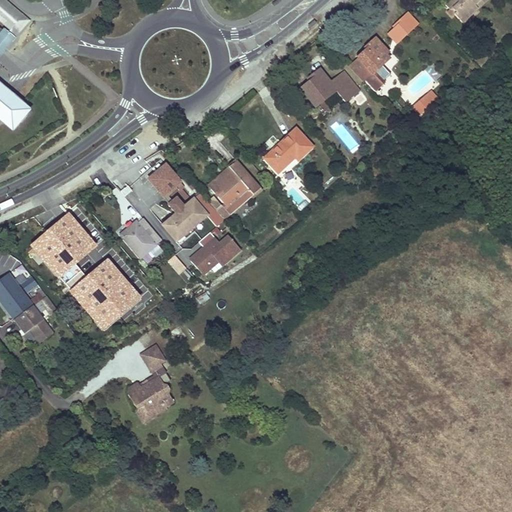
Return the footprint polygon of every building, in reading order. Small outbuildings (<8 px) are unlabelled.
[(0,0),(0,21),(17,36),(30,20),(7,0),(0,0)] [(446,0),(443,4),(445,7),(446,7),(453,15),(460,23),(472,14),(470,12),(475,8),(477,9),(486,0),(446,0)] [(445,7),(442,10),(450,18),(453,15),(446,7),(445,7)] [(408,12),(387,33),(397,43),(418,22),(408,12)] [(0,28),(0,42),(5,46),(12,38),(0,28)] [(357,58),(348,64),(364,82),(367,80),(376,90),(384,82),(379,76),(385,72),(380,67),(389,59),(385,55),(387,53),(374,38),(356,55),(357,58)] [(312,80),(301,89),(314,107),(335,91),(343,103),(358,92),(344,73),(330,83),(319,70),(310,76),(312,80)] [(0,87),(0,119),(14,131),(29,112),(9,96),(0,87)] [(437,99),(431,91),(411,108),(417,116),(437,99)] [(388,131),(380,140),(386,145),(403,130),(398,124),(391,132),(388,131)] [(295,130),(263,158),(281,178),(299,162),(298,158),(312,147),(295,130)] [(252,195),(260,188),(236,161),(228,167),(231,171),(215,184),(220,190),(223,193),(217,198),(223,204),(225,206),(237,196),(246,188),(252,195)] [(231,171),(228,167),(213,181),(215,184),(231,171)] [(252,195),(246,188),(237,196),(243,203),(249,198),(252,195)] [(251,201),(263,191),(260,188),(252,195),(249,198),(251,201)] [(206,215),(193,199),(163,226),(175,241),(195,225),(206,215)] [(225,206),(223,204),(215,211),(223,220),(224,222),(232,215),(225,206)] [(215,211),(213,209),(206,215),(216,226),(223,220),(215,211)] [(134,222),(120,235),(140,258),(161,241),(142,218),(136,224),(134,222)] [(200,232),(195,225),(175,241),(180,248),(200,232)] [(188,258),(206,278),(240,247),(227,233),(218,241),(210,231),(198,242),(201,246),(188,258)] [(70,260),(99,293),(114,279),(81,242),(68,252),(72,258),(70,260)] [(178,274),(186,268),(175,254),(167,260),(178,274)] [(24,265),(14,270),(26,292),(35,287),(24,265)] [(41,319),(8,275),(0,281),(0,301),(23,333),(29,328),(41,319)] [(207,294),(197,297),(199,303),(209,299),(207,294)] [(56,311),(46,298),(40,303),(50,316),(56,311)] [(47,328),(41,319),(29,328),(35,337),(47,328)] [(156,347),(141,357),(150,371),(160,365),(165,362),(156,347)] [(158,381),(167,375),(160,365),(150,371),(154,379),(158,381)] [(139,388),(141,392),(158,381),(154,379),(139,388)] [(163,388),(158,381),(141,392),(139,388),(137,386),(130,390),(128,396),(137,410),(143,406),(146,410),(147,409),(152,411),(156,417),(165,412),(166,409),(173,405),(166,396),(168,393),(166,389),(163,388)] [(135,412),(143,425),(156,417),(152,411),(147,409),(146,410),(143,406),(137,410),(135,412)]
